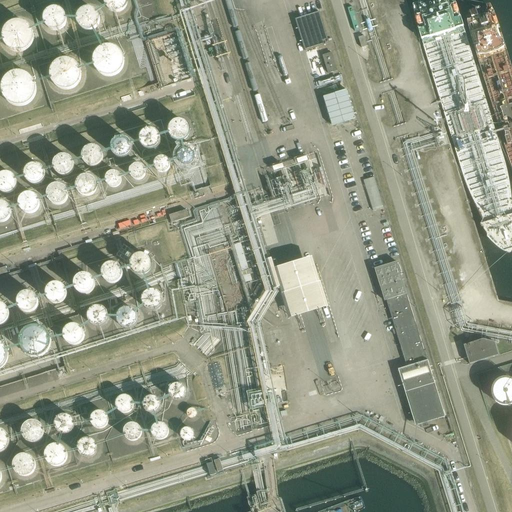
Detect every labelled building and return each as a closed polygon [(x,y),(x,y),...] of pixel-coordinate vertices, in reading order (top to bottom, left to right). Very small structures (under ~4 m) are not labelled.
[(130,6),(130,2),(128,0),(107,0),(106,3),(106,5),(106,7),(107,10),(109,14),(112,16),(115,18),(117,18),(119,18),(122,17),(125,16),(126,15),(128,13),(129,10),(130,9),(130,6)] [(102,24),(102,23),(102,21),(101,19),(100,17),(99,15),(97,13),(94,12),(90,11),(87,11),(85,12),(84,13),(81,15),(79,18),(78,21),(78,23),(78,27),(79,29),(81,31),(82,33),(84,34),(87,35),(89,36),(91,36),(94,35),(96,34),(98,32),(100,30),(101,28),(102,26),(102,24)] [(69,25),(69,24),(68,22),(68,20),(66,17),(65,16),(64,14),(61,13),(57,12),(55,12),(53,13),(50,14),(48,15),(46,17),(45,19),(44,21),(44,24),(45,28),(46,31),(47,33),(51,35),(54,36),(56,37),(59,36),(61,36),(65,33),(66,32),(68,29),(68,27),(69,25)] [(319,12),(318,12),(296,19),(306,51),(329,43),(319,12)] [(36,40),(36,37),(35,34),(34,32),(32,29),(29,26),(26,25),(22,24),(19,24),(15,24),(13,25),(10,27),(8,29),(6,32),(5,34),(4,37),(4,40),(4,43),(5,46),(7,49),(8,51),(11,53),(14,55),(17,56),(20,56),(24,55),(27,54),(29,53),(32,51),(34,48),(35,46),(36,43),(36,40)] [(367,47),(364,36),(358,38),(361,48),(367,47)] [(126,65),(126,64),(126,61),(125,59),(124,56),(121,53),(119,51),(116,50),(114,49),(111,48),(108,49),(104,50),(101,51),(99,53),(97,56),(95,59),(95,61),(94,64),(94,67),(95,70),(96,72),(98,75),(101,77),(104,79),(106,80),(110,80),(113,80),(116,79),(119,78),(121,76),(123,73),(125,70),(126,68),(126,65)] [(337,71),(332,53),(323,56),(328,74),(337,71)] [(319,75),(325,74),(321,62),(316,63),(319,75)] [(82,79),(82,76),(81,73),(80,70),(78,68),(75,66),(73,64),(69,63),(66,63),(63,63),(61,64),(58,66),(55,68),(53,70),(52,73),(51,76),(50,79),(51,82),(51,84),(53,88),(55,90),(56,92),(59,93),(62,94),(65,95),(68,95),(71,94),(74,93),(76,91),(79,88),(81,86),(82,82),(82,79)] [(327,85),(343,80),(340,73),(325,78),(327,85)] [(38,92),(38,89),(37,85),(35,82),(33,79),(30,77),(27,75),(25,74),(21,74),(18,74),(14,75),(11,76),(8,79),(5,81),(4,84),(3,88),(2,91),(2,94),(3,98),(5,101),(7,103),(8,105),(12,108),(15,109),(19,110),(22,110),(26,109),(29,107),(32,105),(35,102),(36,99),(38,96),(38,92)] [(346,91),(323,98),(332,126),(355,119),(346,91)] [(192,129),(192,127),(191,124),(190,122),(188,121),(187,120),(185,119),(181,118),(179,119),(177,120),(175,121),(174,122),(172,125),(171,129),(172,133),(174,136),(177,138),(179,139),(181,139),(185,139),(189,137),(190,135),(191,133),(192,129)] [(161,136),(161,132),(159,130),(158,129),(157,127),(155,126),(151,125),(149,125),(147,126),(146,127),(144,128),(142,130),(141,132),(141,136),(141,139),(143,142),(146,145),(148,146),(150,146),(154,146),(156,145),(158,143),(159,142),(160,140),(161,138),(161,136)] [(132,144),(132,140),(131,138),(129,136),(127,135),(126,134),(123,133),(119,134),(117,135),(115,136),(114,137),(113,139),(112,143),(112,147),(114,150),(116,152),(118,153),(122,154),(125,153),(127,153),(129,151),(130,150),(131,148),(132,144)] [(357,137),(333,145),(340,168),(364,161),(357,137)] [(103,153),(103,149),(101,146),(99,145),(97,143),(93,142),(89,143),(88,144),(86,145),(85,147),(84,148),(83,151),(83,152),(83,156),(85,159),(87,161),(88,162),(90,163),(92,163),(96,163),(98,162),(100,160),(101,159),(102,157),(103,155),(103,153)] [(197,154),(196,150),(194,148),(192,146),(190,146),(188,146),(185,147),(183,148),(181,151),(181,154),(182,157),(183,159),(186,161),(189,162),(192,161),(195,159),(196,157),(197,154)] [(75,163),(75,162),(75,158),(73,155),(70,153),(66,152),(64,152),(61,153),(58,154),(56,158),(55,160),(55,162),(55,166),(56,168),(58,170),(61,172),(64,173),(68,172),(70,172),(72,170),(74,167),(75,165),(75,163)] [(172,161),(172,160),(172,158),(170,155),(167,153),(165,153),(162,153),(159,155),(157,157),(156,160),(157,164),(158,166),(161,168),(164,169),(167,168),(170,167),(171,164),(172,161)] [(48,171),(48,170),(47,166),(46,164),(45,163),(41,161),(37,160),(35,160),(33,161),(30,163),(28,167),(27,171),(28,174),(30,177),(31,178),(33,180),(37,181),(40,180),(44,178),(45,177),(47,175),(47,173),(48,171)] [(147,169),(146,166),(145,163),(142,161),(139,161),(136,161),(133,163),(132,166),(131,168),(131,171),(133,174),(135,176),(138,177),(140,177),(142,176),(144,175),(146,172),(147,169)] [(18,180),(18,179),(17,176),(15,173),(12,170),(10,169),(8,169),(4,170),(1,172),(0,172),(0,186),(3,189),(5,189),(7,190),(10,189),(14,188),(16,186),(17,184),(18,182),(18,180)] [(123,177),(122,174),(121,171),(118,169),(116,169),(113,169),(110,170),(108,173),(107,176),(107,179),(109,182),(111,183),(112,184),(114,185),(116,185),(118,184),(120,183),(122,180),(123,177)] [(99,183),(99,181),(98,179),(97,177),(96,176),(93,174),(91,173),(88,173),(84,174),(82,175),(81,176),(79,180),(78,183),(79,187),(81,190),(84,192),(85,193),(88,193),(91,193),(95,191),(97,189),(98,187),(99,186),(99,183)] [(356,173),(344,176),(353,206),(364,202),(356,173)] [(364,180),(373,211),(383,208),(379,194),(374,177),(364,180)] [(70,192),(70,191),(69,187),(67,184),(65,183),(63,182),(60,181),(56,182),(53,183),(52,184),(50,188),(49,190),(49,192),(50,196),(51,197),(52,199),(55,200),(56,201),(60,202),(64,201),(67,199),(69,196),(70,193),(70,192)] [(41,200),(41,199),(40,196),(38,192),(35,190),(33,189),(31,189),(27,189),(24,191),(22,193),(21,195),(20,199),(21,203),(23,206),(26,208),(28,209),(30,209),(33,209),(37,207),(39,206),(40,204),(41,202),(41,200)] [(12,209),(12,208),(11,205),(10,203),(9,201),(7,200),(5,199),(1,198),(0,198),(0,218),(0,219),(4,218),(6,218),(8,216),(9,215),(11,213),(12,209)] [(187,210),(171,215),(172,222),(189,217),(187,210)] [(243,283),(252,280),(241,243),(232,246),(243,283)] [(154,263),(154,261),(154,258),(153,256),(152,253),(150,252),(148,250),(145,249),(143,249),(140,249),(138,250),(136,251),(134,253),(132,255),(131,258),(131,260),(131,263),(132,265),(134,268),(135,269),(138,271),(140,272),(143,272),(145,272),(148,271),(150,270),(152,268),(153,266),(154,263)] [(125,272),(125,269),(125,267),(124,264),(122,262),(120,260),(118,259),(116,258),(113,258),(110,258),(108,259),(106,261),(104,263),(103,265),(102,268),(102,270),(102,273),(104,275),(105,277),(107,279),(110,280),(112,281),(115,281),(118,280),(120,279),(122,277),(124,275),(125,272)] [(279,288),(288,319),(326,307),(309,258),(274,268),(271,258),(265,260),(274,289),(279,288)] [(415,426),(445,417),(397,262),(374,269),(384,301),(387,300),(407,367),(398,370),(415,426)] [(97,282),(97,279),(97,276),(96,273),(94,271),(92,269),(89,268),(87,267),(84,267),(81,268),(79,269),(77,271),(75,274),(74,276),(74,279),(74,282),(75,284),(77,287),(79,288),(81,290),(84,290),(87,290),(89,290),(92,288),(94,286),(96,284),(97,282)] [(68,293),(69,290),(69,288),(68,285),(66,283),(64,281),(62,279),(60,279),(57,278),(54,279),(52,280),(50,281),(48,283),(47,286),(46,288),(46,291),(46,294),(48,296),(49,298),(51,300),(54,301),(56,301),(59,301),(62,301),(64,299),(66,298),(68,295),(68,293)] [(165,298),(165,295),(164,293),(163,290),(161,288),(159,287),(157,286),(154,285),(152,285),(149,286),(147,287),(145,289),(143,291),(142,293),(142,296),(142,298),(142,301),(144,303),(145,305),(147,307),(150,308),(152,308),(155,308),(157,308),(160,306),(162,305),(163,303),(164,300),(165,298)] [(39,302),(40,299),(40,297),(39,294),(38,292),(36,290),(33,288),(31,287),(28,287),(25,288),(22,289),(20,290),(19,293),(17,295),(17,298),(17,301),(18,303),(19,306),(21,308),(24,309),(26,310),(29,310),(32,310),(34,309),(36,307),(38,305),(39,302)] [(10,312),(10,309),(9,306),(8,304),(6,302),(4,300),(1,299),(0,298),(0,321),(1,321),(4,320),(6,319),(8,317),(9,314),(10,312)] [(111,316),(112,314),(111,311),(111,309),(110,306),(108,305),(106,303),(104,302),(101,301),(99,301),(96,302),(94,303),(92,304),(90,306),(89,308),(89,311),(88,313),(89,316),(90,318),(91,320),(93,322),(95,323),(97,324),(100,324),(102,324),(105,323),(107,322),(109,320),(110,318),(111,316)] [(141,318),(141,316),(141,313),(140,310),(138,308),(136,306),(134,305),(131,304),(129,304),(126,305),(124,306),(121,307),(120,309),(119,312),(118,314),(118,317),(119,320),(120,322),(121,324),(124,326),(126,327),(129,327),(131,327),(134,326),(136,325),(138,323),(140,321),(141,318)] [(86,335),(87,332),(87,330),(86,327),(84,325),(83,323),(80,322),(78,321),(75,321),(73,321),(70,322),(68,323),(66,325),(65,327),(64,329),(64,332),(64,335),(65,337),(66,339),(68,341),(70,342),(72,343),(75,344),(78,343),(80,343),(82,341),(84,339),(86,337),(86,335)] [(51,340),(52,337),(51,334),(51,331),(49,329),(47,326),(45,325),(42,323),(40,322),(37,322),(34,322),(31,323),(28,324),(26,326),(24,328),(22,330),(21,333),(20,336),(20,339),(21,342),(22,345),(24,347),(26,349),(28,351),(31,352),(34,353),(37,353),(40,353),(43,352),(45,350),(47,348),(49,346),(51,343),(51,340)] [(465,342),(471,361),(500,353),(496,339),(485,336),(465,342)] [(8,356),(8,353),(8,350),(7,347),(6,344),(4,342),(2,340),(0,338),(0,365),(1,365),(3,363),(5,361),(7,358),(8,356)] [(511,388),(511,386),(511,382),(511,383),(511,380),(510,378),(508,376),(506,374),(504,373),(501,373),(498,373),(496,374),(494,375),(492,376),(490,378),(489,381),(488,383),(488,386),(489,388),(490,391),(491,393),(493,395),(495,396),(498,397),(501,397),(503,396),(506,396),(508,394),(510,392),(511,390),(511,388)] [(187,392),(188,389),(187,385),(185,383),(182,381),(179,380),(176,381),(173,382),(171,385),(170,388),(170,391),(172,394),(174,396),(177,398),(180,398),(183,397),(186,395),(187,392)] [(135,404),(136,401),(135,398),(133,396),(131,394),(128,393),(125,392),(122,393),(120,395),(118,397),(117,400),(117,403),(118,406),(120,408),(123,410),(126,411),(129,410),(132,409),(134,407),(135,404)] [(162,403),(161,401),(161,398),(160,396),(158,395),(156,393),(154,392),(151,392),(149,393),(147,393),(145,395),(143,397),(142,399),(142,401),(142,404),(142,406),(144,408),(145,410),(147,411),(150,412),(152,412),(154,412),(156,411),(158,409),(160,408),(161,405),(162,403)] [(110,420),(110,417),(109,415),(108,412),(106,411),(103,410),(100,409),(98,410),(95,411),(93,413),(92,416),(92,418),(92,421),(93,423),(95,426),(97,427),(100,428),(103,428),(105,427),(108,425),(109,423),(110,420)] [(74,427),(74,424),(73,421),(72,418),(70,416),(68,415),(65,414),(62,414),(59,415),(57,417),(55,419),(53,421),(53,424),(53,427),(54,430),(56,432),(58,434),(61,435),(64,435),(66,435),(69,434),(71,432),(73,430),(74,427)] [(45,431),(44,427),(43,425),(42,424),(40,422),(38,421),(34,420),(31,421),(28,423),(26,424),(25,426),(24,428),(24,430),(24,432),(24,434),(26,438),(28,439),(30,440),(33,441),(35,441),(38,440),(41,439),(43,437),(44,435),(44,433),(45,431)] [(142,431),(142,428),(142,425),(140,423),(138,421),(135,420),(132,420),(129,421),(127,423),(125,425),(124,428),(125,431),(126,434),(128,436),(130,437),(133,438),(136,437),(139,436),(141,434),(142,431)] [(169,432),(170,429),(169,426),(168,424),(166,422),(163,421),(161,421),(158,422),(156,423),(154,425),(153,428),(153,431),(154,433),(156,435),(158,437),(161,437),(164,437),(166,436),(168,434),(169,432)] [(195,434),(195,431),(195,429),(193,426),(191,425),(188,424),(186,424),(183,425),(181,426),(179,428),(179,431),(179,434),(180,436),(182,438),(184,440),(187,440),(189,440),(192,439),(194,437),(195,434)] [(9,444),(9,441),(9,439),(8,436),(7,434),(5,432),(3,430),(1,429),(0,429),(0,453),(1,453),(3,452),(5,451),(7,449),(8,446),(9,444)] [(98,450),(98,448),(97,445),(96,443),(94,441),(92,440),(90,439),(87,439),(84,439),(82,440),(80,442),(79,444),(78,446),(77,449),(78,452),(79,454),(80,456),(82,458),(85,459),(87,459),(90,459),(92,458),(94,457),(96,455),(97,453),(98,450)] [(68,459),(68,456),(68,453),(67,451),(66,449),(64,447),(62,445),(59,444),(57,444),(54,444),(51,445),(49,447),(47,449),(46,451),(45,453),(45,456),(46,459),(47,461),(48,463),(50,465),(53,466),(55,467),(58,467),(61,466),(63,465),(65,463),(67,461),(68,459)] [(36,465),(36,464),(36,462),(35,460),(33,456),(30,454),(29,453),(26,453),(23,453),(21,454),(17,456),(15,459),(14,462),(14,464),(14,468),(15,470),(17,472),(19,474),(21,475),(24,476),(26,475),(29,475),(32,473),(34,472),(35,470),(36,467),(36,465)]
